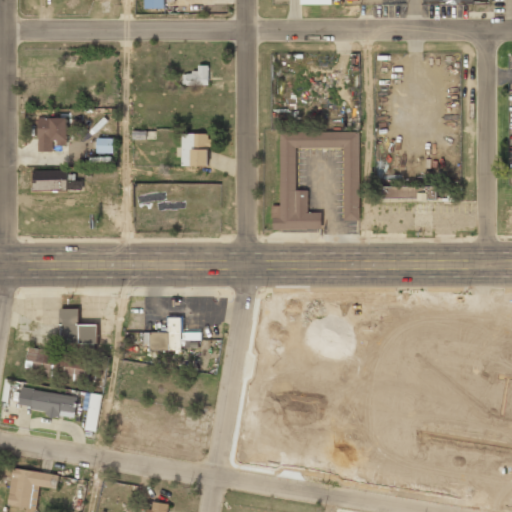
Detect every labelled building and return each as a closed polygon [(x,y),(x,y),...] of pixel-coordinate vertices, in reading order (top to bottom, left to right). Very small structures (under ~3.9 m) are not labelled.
[(144,0),(144,10),(164,10),(164,0),(144,0)] [(182,86),(208,86),(208,65),(194,65),(194,75),(182,75),(182,86)] [(67,118),(38,118),(38,152),(52,152),(52,140),(67,140),(67,118)] [(155,131),(142,132),(143,139),(155,139),(155,131)] [(359,132),(280,132),(280,205),(271,207),(273,229),(321,229),(322,212),(308,212),(308,190),(295,190),(296,148),(344,148),(344,220),(359,220),(359,132)] [(210,165),(210,133),(182,133),(182,165),(210,165)] [(97,153),(114,153),(114,138),(97,138),(97,153)] [(67,192),(67,172),(34,172),(34,192),(67,192)] [(82,189),(81,181),(68,181),(69,190),(82,189)] [(437,201),(437,187),(381,187),(381,201),(437,201)] [(442,201),(453,201),(453,192),(442,192),(442,201)] [(97,324),(79,324),(79,309),(60,309),(61,345),(79,344),(79,348),(98,348),(97,324)] [(151,350),(184,350),(184,340),(201,340),(201,332),(182,332),(182,318),(168,318),(168,332),(150,332),(151,350)] [(85,382),(88,356),(29,347),(25,374),(85,382)] [(76,396),(21,388),(18,408),(73,417),(76,396)] [(88,410),(85,430),(96,432),(102,395),(86,392),(83,409),(88,410)] [(8,505),(31,508),(34,485),(58,489),(60,475),(13,468),(8,505)] [(168,511),(169,504),(153,502),(152,510),(146,509),(145,511),(168,511)]
